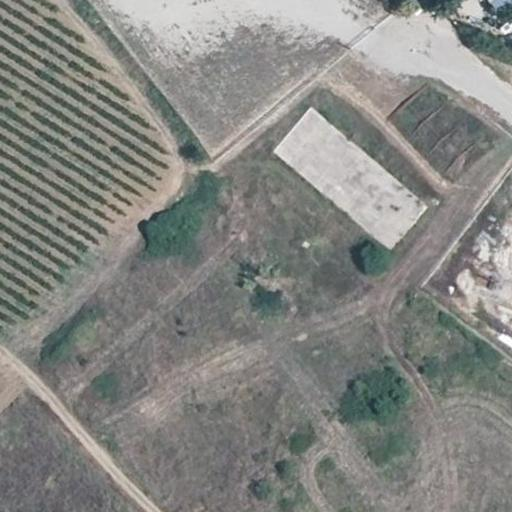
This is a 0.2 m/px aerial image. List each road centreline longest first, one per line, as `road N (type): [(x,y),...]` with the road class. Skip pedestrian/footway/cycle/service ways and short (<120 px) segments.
road 1 (track): [(0,352),(153,511)]
road 2 (track): [(511,96),(469,60),(345,0)]
